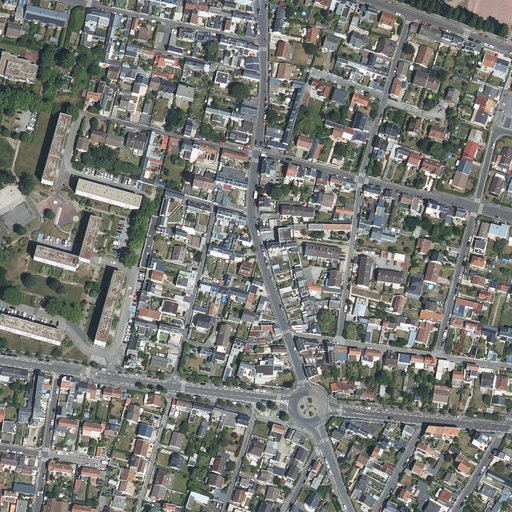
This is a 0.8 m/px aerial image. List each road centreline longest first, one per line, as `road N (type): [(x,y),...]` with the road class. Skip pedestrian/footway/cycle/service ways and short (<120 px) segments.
road 1 (residential): [(80,112),(72,171),(150,202),(110,376)]
road 2 (residential): [(250,214),(216,206),(172,386)]
road 3 (tertiary): [(323,408),(505,428)]
road 4 (residential): [(86,114),(256,154)]
road 5 (residential): [(93,6),(263,44)]
road 6 (residential): [(338,343),(360,180)]
road 7 (residential): [(438,358),(474,210)]
road 8 (residential): [(137,511),(172,386)]
road 9 (tertiary): [(288,337),(250,214)]
